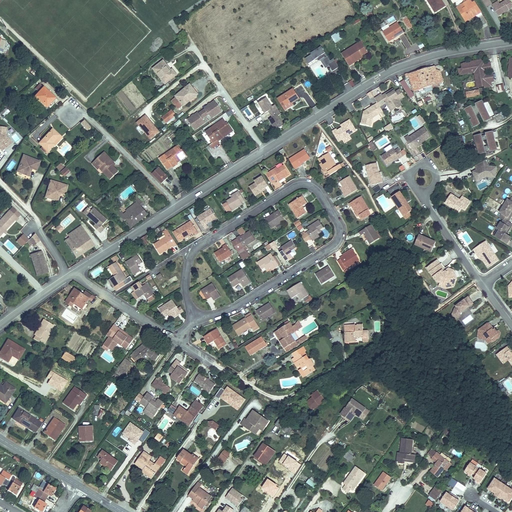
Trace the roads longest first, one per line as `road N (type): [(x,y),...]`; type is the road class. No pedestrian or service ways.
road 1 (residential): [(195,313),(228,310),(331,246),(339,228),(312,185),(197,248),(184,284),(187,302)]
road 2 (residential): [(177,205),(385,73),(511,42)]
road 3 (residential): [(178,337),(277,397),(302,384)]
road 4 (residential): [(177,205),(73,109)]
road 5 (residential): [(483,285),(404,176)]
road 6 (residential): [(74,273),(177,205)]
road 7 (residential): [(74,273),(178,337)]
